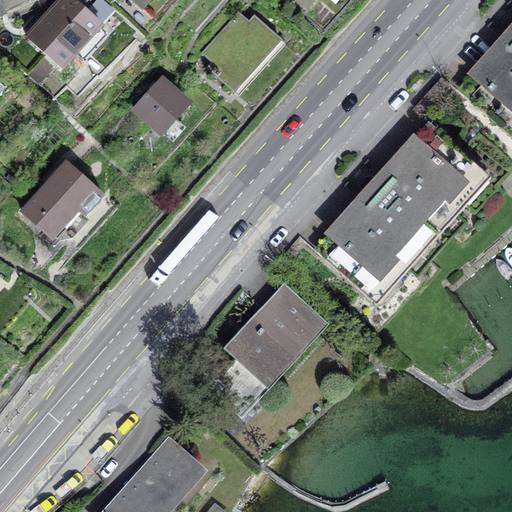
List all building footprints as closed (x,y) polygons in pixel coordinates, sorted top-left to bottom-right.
[(0,0),(0,9),(3,15),(37,0),(82,0),(86,3),(88,0),(0,0)] [(100,25),(72,0),(63,0),(28,38),(61,68),(100,25)] [(131,0),(141,9),(148,0),(131,0)] [(278,0),(296,16),(310,0),(278,0)] [(278,37),(255,16),(246,26),(235,16),(205,49),(216,59),(207,68),(230,89),(278,37)] [(462,94),(447,111),(511,168),(511,29),(457,90),(462,94)] [(189,106),(161,81),(135,110),(162,135),(189,106)] [(511,172),(511,168),(447,111),(433,127),(428,123),(314,250),(376,306),(489,181),(498,188),(511,172)] [(101,196),(67,166),(24,214),(51,238),(77,209),(84,215),(101,196)] [(320,326),(281,290),(201,376),(228,404),(252,375),(263,387),(320,326)] [(165,511),(200,471),(169,445),(152,465),(147,461),(131,478),(136,483),(110,511),(165,511)]
